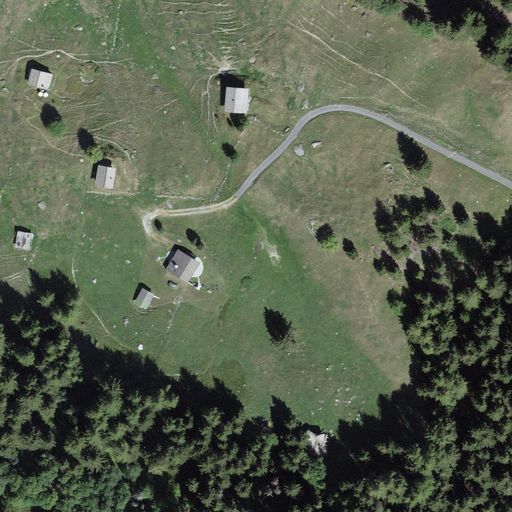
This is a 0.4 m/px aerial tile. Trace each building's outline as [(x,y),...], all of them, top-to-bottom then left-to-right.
[(53,76),(33,71),(27,87),(46,92),(53,76)] [(251,92),(228,90),(228,113),(248,115),(251,92)] [(119,171),(99,168),(94,187),(116,190),(119,171)] [(34,235),(17,232),(15,249),(31,252),(34,235)] [(205,264),(178,254),(166,272),(189,284),(205,264)] [(155,296),(142,289),(134,304),(146,311),(155,296)] [(327,435),(309,431),(304,452),(322,456),(327,435)]
